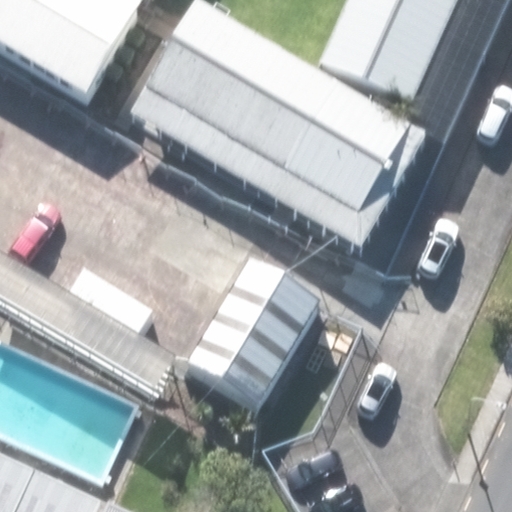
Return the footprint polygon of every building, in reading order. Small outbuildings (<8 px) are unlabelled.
[(0,0),(0,77),(74,121),(127,32),(72,0),(0,0)] [(128,0),(148,11),(154,0),(128,0)] [(415,146),(479,0),(356,0),(313,101),(415,146)] [(121,156),(357,297),(429,177),(192,36),(121,156)] [(183,371),(256,419),(319,324),(246,276),(183,371)] [(102,511),(0,464),(0,511),(102,511)]
